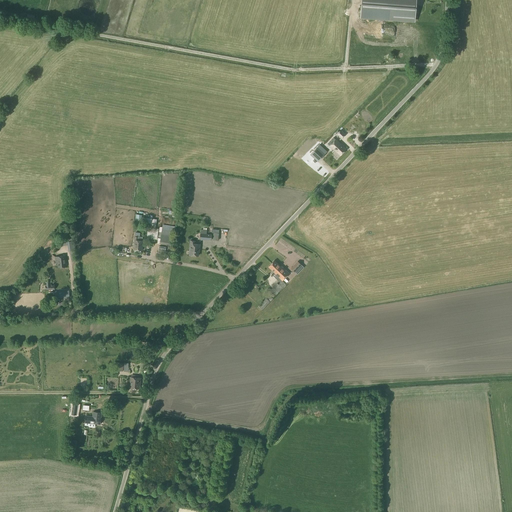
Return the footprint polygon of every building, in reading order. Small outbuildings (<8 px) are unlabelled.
[(414,21),(415,0),(361,0),(360,17),(414,21)] [(344,133),(341,130),(336,134),(342,139),(346,135),(344,133)] [(336,144),(333,142),(330,146),(335,151),(333,153),(338,157),(346,149),(344,147),(344,146),(343,145),(342,146),(338,142),(336,144)] [(311,155),(309,157),(315,163),(326,151),(319,145),(310,154),(311,155)] [(158,219),(146,218),(145,225),(151,225),(151,230),(157,231),(158,219)] [(159,243),(171,245),(173,234),(174,228),(168,227),(168,230),(166,229),(166,227),(162,226),(161,232),(159,243)] [(200,230),(200,234),(200,240),(211,241),(211,234),(206,234),(206,230),(200,230)] [(133,249),(142,250),(142,241),(137,240),(137,237),(135,237),(134,240),(133,249)] [(189,255),(198,256),(198,248),(199,249),(199,244),(194,244),(194,241),(190,241),(189,255)] [(65,257),(52,258),(52,263),(55,262),(56,267),(66,266),(65,257)] [(279,278),(282,281),(289,273),(281,266),(274,260),(271,263),(283,275),(279,278)] [(291,268),(295,272),(301,265),(297,261),(291,268)] [(283,275),(271,263),(268,267),(275,273),(272,275),(280,283),(279,284),(277,283),(273,287),(271,290),(276,295),(278,293),(286,284),(282,281),(279,278),(283,275)] [(301,265),(295,272),(297,274),(303,267),(301,265)] [(259,307),(262,310),(266,306),(270,302),(268,300),(266,298),(263,302),(259,307)] [(123,371),(124,363),(119,363),(117,362),(114,362),(112,372),(116,372),(116,370),(123,371)] [(129,388),(139,389),(140,378),(130,377),(129,388)] [(322,409),(327,409),(327,413),(333,413),(333,402),(322,402),(322,409)] [(85,421),(89,422),(89,423),(100,424),(101,413),(93,412),(92,417),(86,416),(85,421)]
